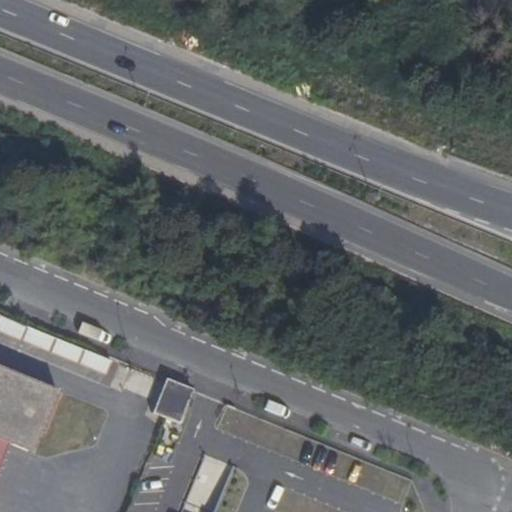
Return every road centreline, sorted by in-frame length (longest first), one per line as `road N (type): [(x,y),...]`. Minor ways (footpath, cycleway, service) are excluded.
road 1 (motorway): [(0,82),(511,298)]
road 2 (motorway): [(511,214),(361,162),(0,14)]
road 3 (unclassified): [(487,475),(0,269)]
